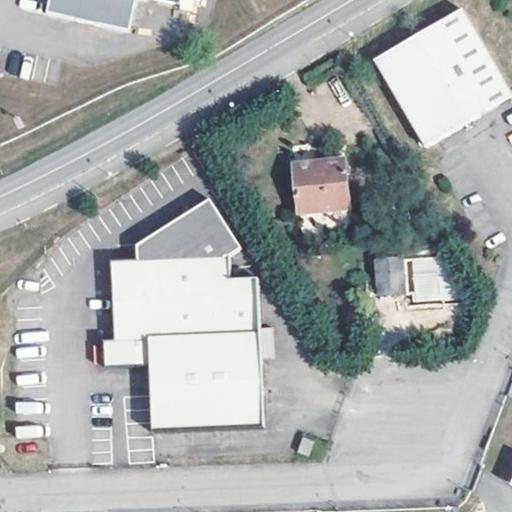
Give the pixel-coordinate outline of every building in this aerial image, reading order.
[(186,0),(54,0),(50,24),(133,44),(142,7),(183,17),(186,0)] [(507,90),(454,5),(369,58),(423,143),(507,90)] [(353,208),(346,158),(296,162),(301,214),(353,208)] [(159,442),(271,435),(262,285),(234,288),(232,265),(243,253),(212,204),(139,251),(141,266),(113,267),(117,347),(110,348),(113,375),(154,372),(159,442)] [(410,258),(414,302),(456,298),(452,254),(410,258)] [(405,294),(403,260),(379,261),(380,295),(405,294)] [(313,461),(319,450),(308,444),(302,456),(313,461)]
